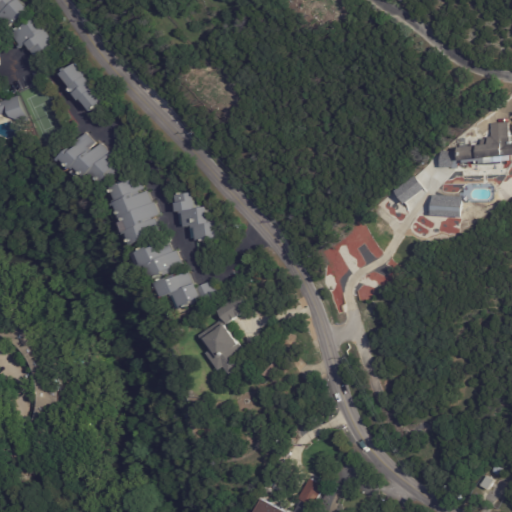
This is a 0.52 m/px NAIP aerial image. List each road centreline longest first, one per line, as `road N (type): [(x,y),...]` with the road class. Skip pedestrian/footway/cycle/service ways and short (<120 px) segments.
road 1 (tertiary): [(62,0),(103,58),(298,274),(358,428),(382,466),(448,511)]
road 2 (residential): [(381,0),(415,32),(511,85)]
